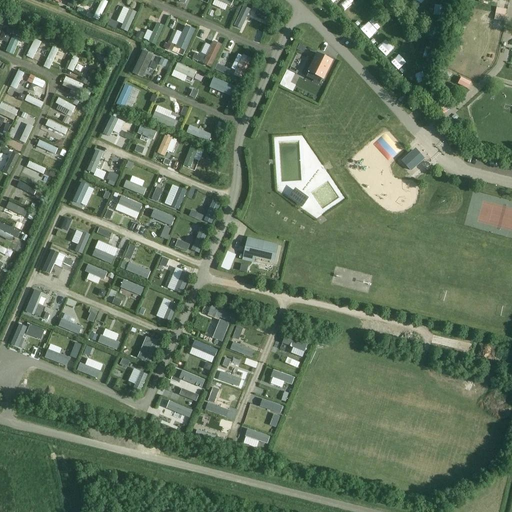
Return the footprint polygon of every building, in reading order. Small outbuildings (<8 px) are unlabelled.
[(108,11),(111,0),(104,0),(102,9),(108,11)] [(254,0),(253,0),(245,17),(252,21),(261,4),(254,0)] [(132,21),(139,5),(133,3),(126,18),(132,21)] [(137,29),(146,7),(140,5),(131,26),(137,29)] [(154,14),(156,8),(150,5),(148,11),(154,14)] [(5,12),(0,23),(0,30),(6,33),(12,15),(5,12)] [(8,29),(15,32),(18,26),(11,23),(8,29)] [(26,37),(32,40),(37,28),(25,24),(21,35),(17,33),(13,43),(22,46),(26,37)] [(158,38),(162,28),(156,25),(153,36),(158,38)] [(39,53),(48,33),(42,30),(33,50),(39,53)] [(44,43),(50,45),(54,37),(49,34),(44,43)] [(221,36),(213,59),(222,62),(230,39),(221,36)] [(56,37),(51,52),(60,55),(66,41),(56,37)] [(172,43),(180,48),(184,42),(176,37),(172,43)] [(204,56),(209,58),(217,41),(212,38),(204,56)] [(43,44),(39,52),(45,55),(49,47),(43,44)] [(80,46),(75,61),(82,63),(86,48),(80,46)] [(144,71),(153,73),(160,50),(150,48),(144,71)] [(233,58),(236,52),(230,49),(227,55),(233,58)] [(245,72),(253,74),(258,52),(250,50),(245,72)] [(171,53),(168,60),(176,64),(179,57),(171,53)] [(92,54),(85,62),(91,67),(97,59),(92,54)] [(332,61),(317,54),(309,72),(323,79),(332,61)] [(8,66),(13,68),(16,61),(10,59),(8,66)] [(181,72),(194,78),(197,71),(204,74),(205,70),(185,62),(181,72)] [(226,67),(235,71),(237,65),(229,62),(226,67)] [(88,81),(91,74),(74,66),(70,74),(88,81)] [(472,82),(476,74),(462,68),(459,75),(472,82)] [(33,81),(35,75),(28,73),(26,79),(33,81)] [(36,83),(47,88),(51,80),(40,75),(36,83)] [(226,85),(224,92),(238,96),(241,84),(221,79),(220,83),(226,85)] [(82,88),(85,82),(79,80),(77,86),(82,88)] [(62,95),(79,105),(83,97),(67,87),(62,95)] [(21,110),(26,100),(9,92),(4,102),(21,110)] [(179,113),(182,108),(167,102),(165,107),(179,113)] [(20,122),(28,125),(33,108),(25,106),(20,122)] [(183,123),(187,113),(180,111),(179,114),(164,108),(161,115),(183,123)] [(73,126),(76,119),(56,110),(53,117),(73,126)] [(113,129),(121,132),(128,114),(120,111),(113,129)] [(35,114),(27,131),(33,134),(41,116),(35,114)] [(148,127),(164,135),(167,129),(151,121),(148,127)] [(199,121),(195,128),(216,137),(220,129),(199,121)] [(167,149),(174,152),(176,147),(182,149),(187,136),(174,131),(167,149)] [(390,131),(380,142),(398,159),(408,148),(390,131)] [(55,147),(59,138),(45,132),(41,140),(55,147)] [(199,160),(200,155),(210,158),(214,146),(199,141),(194,159),(199,160)] [(2,154),(8,158),(16,145),(10,142),(2,154)] [(42,144),(40,149),(46,152),(49,146),(42,144)] [(34,157),(44,163),(48,156),(38,151),(34,157)] [(401,162),(410,172),(422,161),(413,151),(401,162)] [(35,167),(40,169),(43,164),(38,161),(35,167)] [(114,177),(118,168),(109,164),(105,172),(114,177)] [(123,181),(128,171),(120,167),(115,177),(123,181)] [(32,179),(30,183),(37,185),(39,178),(25,173),(24,176),(32,179)] [(132,184),(152,190),(154,183),(134,177),(132,184)] [(82,196),(95,202),(103,184),(90,179),(82,196)] [(167,197),(172,186),(166,183),(161,194),(167,197)] [(191,206),(196,186),(186,183),(180,203),(191,206)] [(123,196),(142,205),(145,199),(126,190),(123,196)] [(296,191),(291,198),(301,205),(306,199),(296,191)] [(222,195),(212,216),(219,218),(228,198),(222,195)] [(12,202),(17,205),(15,209),(21,212),(25,202),(14,198),(12,202)] [(160,214),(181,220),(183,211),(162,206),(160,214)] [(18,231),(22,219),(7,214),(3,226),(18,231)] [(93,237),(93,227),(75,227),(76,238),(93,237)] [(0,241),(9,244),(11,237),(0,233),(0,241)] [(207,253),(210,246),(190,238),(187,245),(207,253)] [(277,247),(252,240),(246,260),(255,263),(256,258),(272,263),(277,247)] [(236,250),(234,259),(240,260),(242,251),(236,250)] [(176,350),(183,352),(190,330),(183,328),(176,350)] [(165,373),(172,375),(179,355),(172,353),(165,373)]
